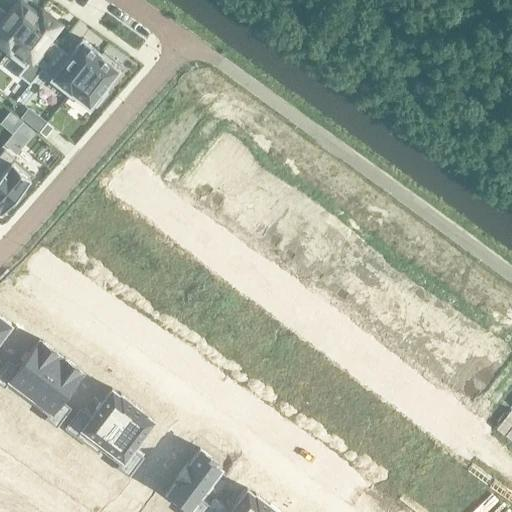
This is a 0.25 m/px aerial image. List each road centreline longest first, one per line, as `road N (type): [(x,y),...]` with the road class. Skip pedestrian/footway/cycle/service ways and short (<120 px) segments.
road 1 (residential): [(0,271),(201,404),(344,511)]
road 2 (residential): [(511,277),(185,42)]
road 3 (residential): [(0,256),(185,42)]
